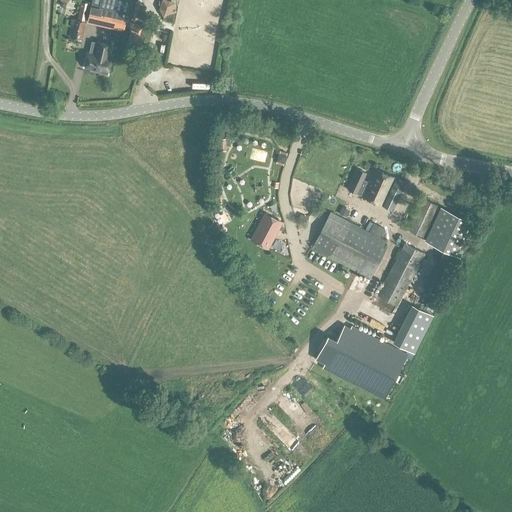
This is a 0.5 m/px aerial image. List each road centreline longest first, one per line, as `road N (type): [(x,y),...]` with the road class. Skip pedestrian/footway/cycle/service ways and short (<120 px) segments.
road 1 (tertiary): [(0,104),(88,116),(226,103),(400,148)]
road 2 (tertiary): [(400,148),(473,0)]
